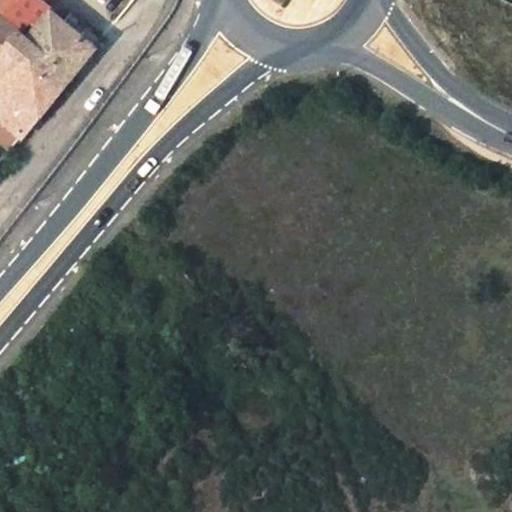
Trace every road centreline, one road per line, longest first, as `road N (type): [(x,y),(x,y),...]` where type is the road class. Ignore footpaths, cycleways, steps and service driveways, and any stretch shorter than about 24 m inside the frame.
road 1 (primary): [(0,345),(278,34)]
road 2 (primary): [(223,0),(0,282)]
road 3 (tertiary): [(299,36),(507,132)]
road 4 (tertiary): [(507,132),(447,88),(382,0)]
